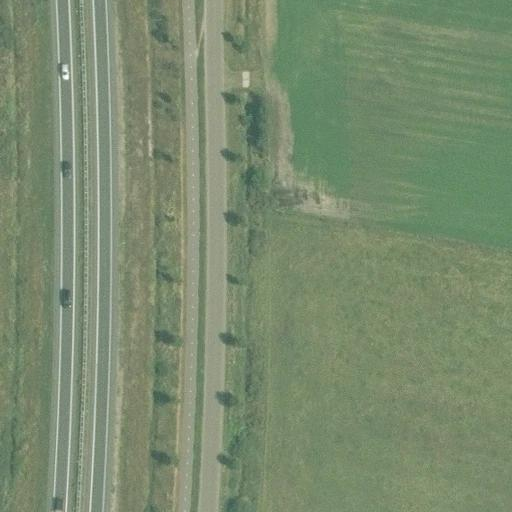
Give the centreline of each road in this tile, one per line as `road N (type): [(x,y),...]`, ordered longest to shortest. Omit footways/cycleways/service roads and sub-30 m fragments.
road 1 (trunk): [(98,511),(110,203),(101,0)]
road 2 (unclassified): [(205,511),(215,275),(211,0)]
road 3 (trunk): [(55,0),(55,511)]
